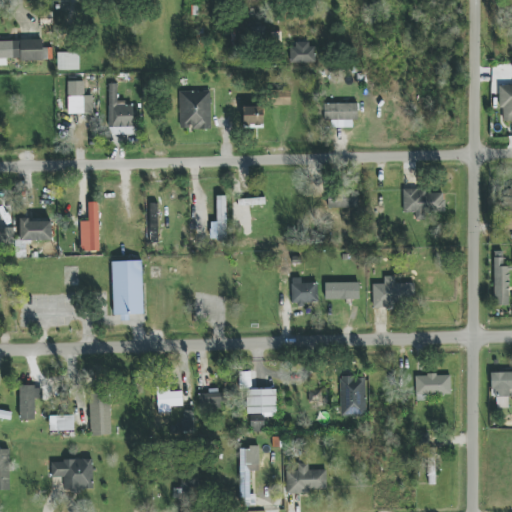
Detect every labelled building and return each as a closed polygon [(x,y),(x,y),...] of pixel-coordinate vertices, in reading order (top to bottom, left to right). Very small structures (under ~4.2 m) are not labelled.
[(247,39),(264,40),(265,27),(248,26),(247,39)] [(272,46),(281,46),(281,33),(272,32),(272,46)] [(46,59),(45,48),(43,48),(43,40),(0,41),(0,65),(7,65),(7,61),(46,59)] [(315,63),(315,44),(290,45),(290,63),(315,63)] [(58,71),(80,70),(79,52),(57,53),(58,71)] [(84,82),(68,82),(68,114),(92,114),(92,96),(84,96),(84,82)] [(133,103),(118,103),(117,84),(108,84),(109,128),(133,127),(133,103)] [(511,85),(499,85),(499,108),(503,109),(503,121),(511,120),(511,85)] [(179,92),(180,128),(192,128),(192,130),(211,130),(210,91),(179,92)] [(276,105),(290,105),(290,91),(276,91),(276,105)] [(323,104),(324,121),(330,120),(331,128),(349,128),(349,120),(358,120),(358,104),(323,104)] [(243,127),(263,127),(263,107),(243,107),(243,127)] [(403,189),(403,213),(415,213),(415,221),(426,220),(426,213),(445,212),(444,194),(426,194),(426,189),(403,189)] [(358,207),(358,190),(326,192),(327,209),(358,207)] [(226,196),(216,196),(217,242),(227,242),(226,196)] [(237,200),(237,207),(265,204),(265,197),(237,200)] [(158,204),(149,204),(150,243),(159,243),(158,204)] [(51,221),(20,221),(20,240),(51,240),(51,221)] [(0,228),(0,242),(14,243),(14,228),(0,228)] [(511,270),(511,263),(503,264),(503,252),(493,252),(494,306),(509,305),(509,271),(511,270)] [(143,314),(142,261),(112,262),(113,315),(126,315),(143,314)] [(395,284),(395,277),(384,277),(384,284),(373,285),(374,306),(415,305),(414,284),(395,284)] [(304,310),(318,309),(317,283),(301,284),(301,278),(291,278),(292,303),(304,303),(304,310)] [(359,283),(325,283),(325,300),(359,300),(359,283)] [(511,389),(511,372),(490,373),(491,389),(494,389),(495,399),(498,398),(498,408),(506,408),(505,398),(509,397),(509,390),(511,389)] [(451,394),(450,375),(415,376),(416,401),(427,401),(426,395),(451,394)] [(366,416),(365,377),(340,377),(341,416),(366,416)] [(34,420),(34,399),(42,399),(42,387),(20,386),(19,420),(34,420)] [(246,415),(276,415),(276,389),(246,389),(246,415)] [(183,406),(182,390),(157,391),(158,413),(171,412),(171,407),(183,406)] [(222,390),(208,391),(208,394),(199,394),(200,411),(223,410),(222,390)] [(91,436),(111,435),(110,392),(89,393),(91,436)] [(0,418),(11,420),(12,412),(0,410),(0,418)] [(250,415),(250,432),(264,431),(263,415),(250,415)] [(74,416),(49,416),(50,431),(74,430),(74,416)] [(193,432),(193,416),(183,416),(183,432),(193,432)] [(240,447),(239,505),(255,505),(255,495),(250,495),(250,471),(259,471),(259,448),(240,447)] [(10,449),(0,448),(0,490),(9,490),(10,449)] [(51,461),(51,478),(63,477),(64,492),(93,491),(92,460),(51,461)] [(427,485),(435,485),(434,460),(426,460),(427,485)] [(308,471),(308,464),(297,464),(297,471),(287,471),(287,494),(308,493),(308,490),(327,489),(326,470),(308,471)] [(193,501),(198,480),(182,477),(180,490),(178,490),(177,497),(193,501)]
